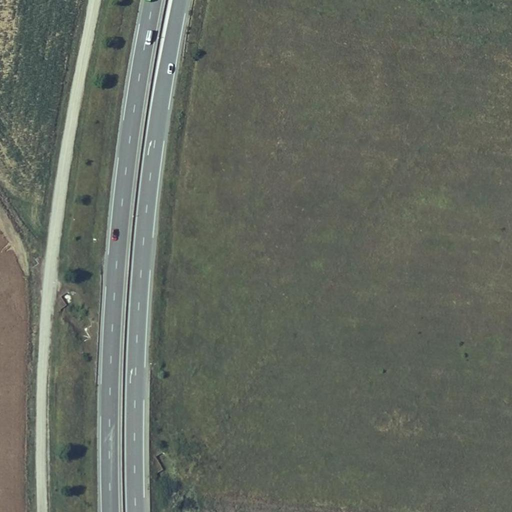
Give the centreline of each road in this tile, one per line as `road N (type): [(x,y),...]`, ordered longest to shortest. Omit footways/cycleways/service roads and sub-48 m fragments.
road 1 (residential): [(95,0),(47,291),(42,511)]
road 2 (trunk): [(136,511),(143,240),(180,0)]
road 3 (trunk): [(153,0),(118,236),(110,511)]
